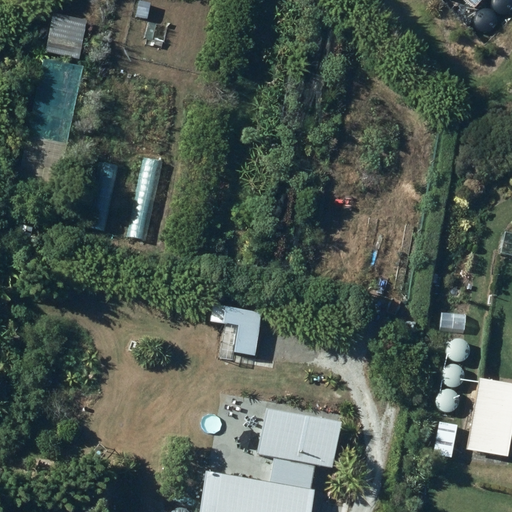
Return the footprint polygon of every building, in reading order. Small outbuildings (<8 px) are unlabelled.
[(482,0),(461,0),(472,11),(482,0)] [(340,16),(297,8),(252,264),(295,272),(340,16)] [(86,17),(52,11),(44,51),(78,57),(86,17)] [(41,59),(13,190),(53,198),(80,67),(41,59)] [(3,259),(6,260),(6,262),(24,266),(27,257),(23,256),(29,227),(17,225),(16,229),(11,228),(3,259)] [(227,302),(207,301),(206,329),(227,329),(227,302)] [(262,328),(235,325),(231,357),(258,360),(262,328)] [(511,435),(511,387),(480,381),(465,450),(507,459),(511,435)] [(192,511),(305,511),(309,492),(306,491),(310,466),(325,469),(332,429),(340,430),(342,415),(220,394),(208,464),(201,463),(192,511)]
